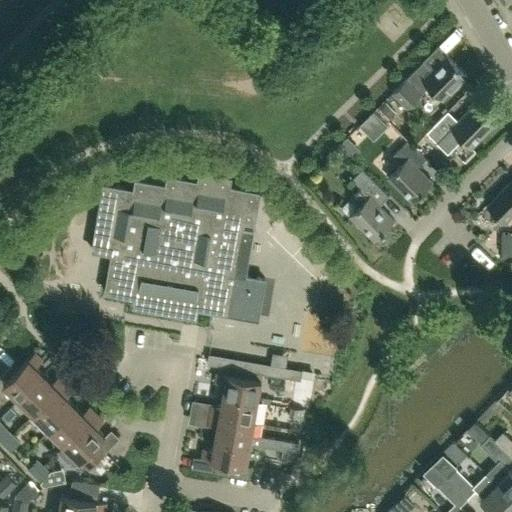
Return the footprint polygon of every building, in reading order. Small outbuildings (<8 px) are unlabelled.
[(423,61),(405,80),(392,93),(407,108),(429,86),(442,99),(466,74),(447,55),(432,70),(423,61)] [(427,132),(437,143),(448,153),(462,139),(470,148),(495,123),(476,103),(458,121),(448,111),(427,132)] [(376,114),(365,126),(377,137),(388,126),(376,114)] [(413,202),(433,182),(418,167),(426,159),(408,140),(393,155),(401,164),(388,177),(413,202)] [(374,240),(394,220),(379,205),(389,196),(362,169),(352,179),(361,187),(352,196),(360,205),(350,215),(374,240)] [(245,275),(253,230),(243,228),(244,221),(254,223),(260,192),(230,186),(231,177),(200,172),(198,181),(168,176),(166,185),(136,179),(134,189),(104,184),(92,250),(112,253),(105,292),(136,298),(134,307),(196,317),(197,308),(258,319),(265,279),(245,275)] [(511,180),(487,205),(505,222),(511,215),(511,180)] [(19,399),(44,374),(36,366),(43,359),(35,352),(3,384),(19,399)] [(224,384),(223,395),(258,401),(261,379),(217,371),(215,382),(224,384)] [(34,415),(66,383),(59,376),(52,382),(44,374),(19,399),(34,415)] [(49,430),(74,405),(66,397),(73,390),(66,383),(34,415),(49,430)] [(254,422),(258,401),(223,395),(221,406),(211,404),(210,414),(254,422)] [(305,409),(306,400),(293,398),(291,407),(305,409)] [(65,445),(96,413),(89,406),(82,413),(74,405),(49,430),(65,445)] [(303,419),(305,409),(291,407),(289,416),(303,419)] [(104,420),(96,413),(65,445),(59,452),(71,464),(77,464),(81,461),(89,469),(106,453),(97,444),(105,436),(97,427),(104,420)] [(298,442),(252,434),(254,422),(210,414),(208,424),(217,426),(215,437),(250,444),(283,449),(297,452),(298,442)] [(13,435),(0,422),(0,440),(4,444),(13,435)] [(511,439),(503,431),(495,439),(511,456),(511,439)] [(21,443),(13,435),(4,444),(12,452),(21,443)] [(511,468),(507,463),(511,458),(511,456),(495,439),(490,435),(481,444),(508,471),(502,477),(492,467),(486,473),(511,499),(511,468)] [(247,465),(250,444),(215,437),(213,448),(204,447),(202,457),(216,460),(214,472),(249,478),(251,466),(247,465)] [(295,461),(297,452),(283,449),(282,459),(295,461)] [(27,468),(35,475),(44,466),(36,459),(27,468)] [(51,474),(44,466),(35,475),(42,483),(51,474)] [(10,473),(1,482),(10,491),(19,482),(10,473)] [(511,511),(511,499),(486,473),(480,479),(490,489),(480,499),(493,511),(511,511)] [(470,511),(469,510),(467,511),(465,511),(460,506),(468,498),(447,477),(438,486),(455,504),(447,511),(470,511)] [(100,511),(104,511),(107,502),(97,500),(100,483),(77,479),(72,480),(70,496),(62,494),(58,511),(95,511),(100,511)] [(10,491),(1,482),(0,483),(0,493),(4,497),(10,491)] [(16,497),(14,508),(27,510),(29,499),(16,497)]
